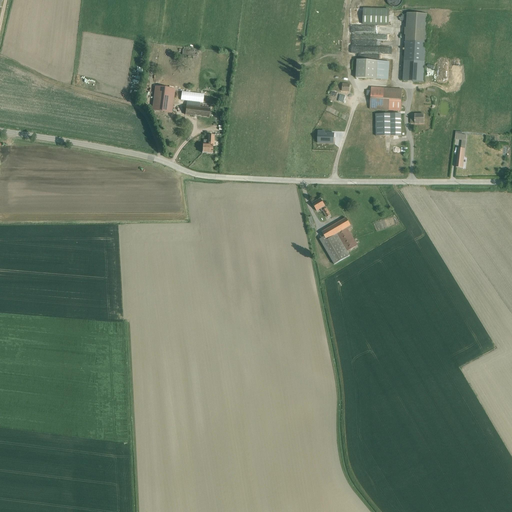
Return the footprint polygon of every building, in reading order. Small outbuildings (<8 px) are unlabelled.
[(390,9),(364,8),(363,25),(389,26),(390,9)] [(424,81),(424,69),(424,32),(406,31),(404,81),(424,81)] [(362,63),(362,79),(389,80),(389,64),(362,63)] [(155,86),(152,111),(172,113),(175,89),(155,86)] [(373,109),(403,110),(404,89),(374,89),(373,109)] [(350,101),(351,92),(336,91),(335,101),(350,101)] [(185,115),(209,118),(211,104),(200,103),(199,107),(186,105),(185,115)] [(379,116),(378,136),(402,137),(402,116),(379,116)] [(424,125),(424,116),(413,116),(413,124),(424,125)] [(203,144),(202,153),(212,154),(213,134),(209,134),(209,141),(206,141),(206,144),(203,144)] [(465,145),(454,144),(453,168),(464,168),(465,145)] [(321,199),(312,203),(317,212),(321,210),(322,212),(323,211),(327,218),(331,215),(321,199)] [(346,218),(322,232),(325,237),(320,240),(334,265),(350,256),(347,251),(337,234),(348,228),(348,230),(352,228),(346,218)] [(337,234),(347,251),(358,245),(348,230),(348,228),(337,234)]
